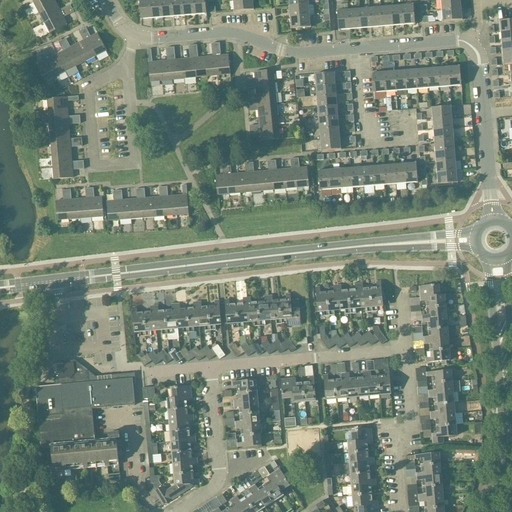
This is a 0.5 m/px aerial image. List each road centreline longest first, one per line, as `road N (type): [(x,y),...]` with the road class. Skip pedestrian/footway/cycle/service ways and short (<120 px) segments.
road 1 (tertiary): [(475,228),(69,279)]
road 2 (tertiary): [(69,279),(386,249),(475,250)]
road 3 (residential): [(135,38),(241,32),(294,51),(358,50)]
road 4 (residential): [(123,72),(133,164),(94,166),(89,88)]
road 5 (residential): [(209,367),(407,349)]
road 6 (residential): [(176,511),(218,484),(209,367)]
road 7 (residential): [(401,511),(397,457),(411,413),(407,349)]
road 8 (residential): [(406,111),(408,138),(367,141),(358,50)]
